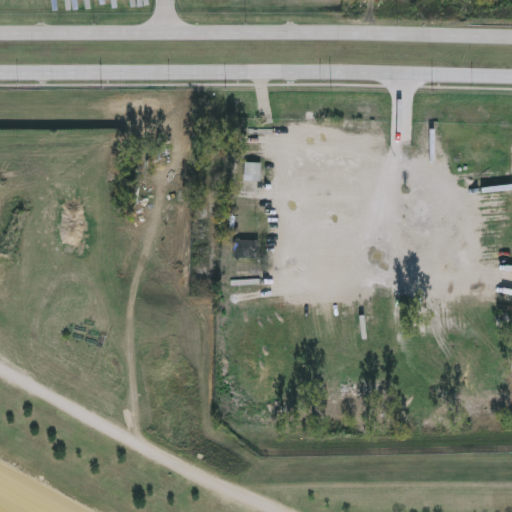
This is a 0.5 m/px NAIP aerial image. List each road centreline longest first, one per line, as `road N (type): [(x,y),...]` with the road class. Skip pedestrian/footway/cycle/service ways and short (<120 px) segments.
road 1 (secondary): [(0,75),(511,77)]
road 2 (secondary): [(511,33),(0,32)]
